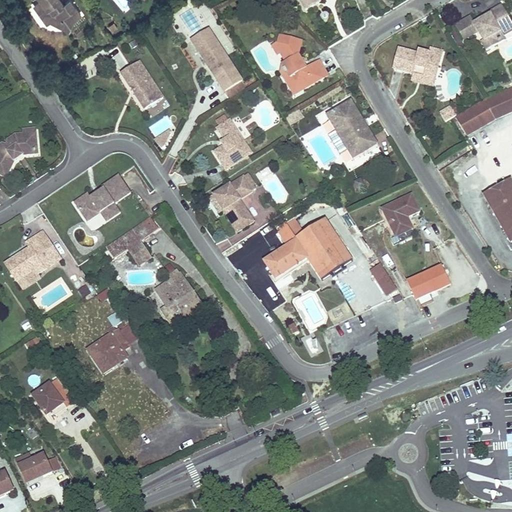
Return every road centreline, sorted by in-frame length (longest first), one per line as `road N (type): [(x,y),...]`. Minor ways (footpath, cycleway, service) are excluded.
road 1 (primary): [(511,328),(259,432),(107,511)]
road 2 (residential): [(500,296),(361,69),(361,44),(371,33),(426,0)]
road 3 (residential): [(89,156),(118,145),(143,155),(286,357),(306,370)]
road 4 (residential): [(500,296),(335,369),(306,370)]
road 5 (primary): [(225,468),(407,381)]
road 6 (residential): [(89,156),(0,34)]
road 7 (primary): [(110,511),(225,468)]
